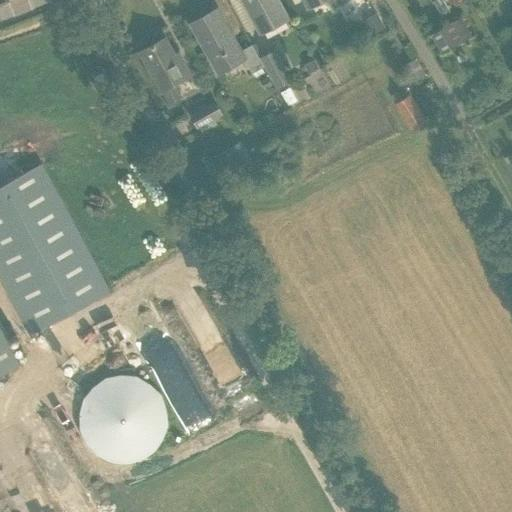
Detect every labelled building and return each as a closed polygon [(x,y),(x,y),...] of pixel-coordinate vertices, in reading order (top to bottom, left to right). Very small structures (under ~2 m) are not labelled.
[(241,0),(259,32),(287,17),(278,0),(241,0)] [(252,73),(261,68),(249,45),(240,51),(217,9),(190,24),(218,74),(245,60),(252,73)] [(440,53),(472,35),(462,17),(431,35),(440,53)] [(173,84),(192,73),(187,65),(183,67),(166,38),(139,53),(161,91),(163,90),(170,102),(180,96),(173,84)] [(292,80),(275,49),(261,56),(278,87),(292,80)] [(401,66),(410,82),(425,73),(415,58),(401,66)] [(316,61),(305,66),(308,73),(319,68),(316,61)] [(106,79),(103,72),(95,76),(99,83),(106,79)] [(412,129),(426,121),(410,94),(396,102),(412,129)] [(197,126),(222,113),(216,102),(191,116),(197,126)] [(242,141),(214,157),(227,180),(255,164),(242,141)] [(446,151),(436,157),(444,171),(454,166),(446,151)] [(43,163),(0,185),(0,374),(20,364),(0,326),(0,272),(33,333),(111,291),(43,163)] [(101,379),(93,385),(87,392),(83,401),(80,410),(80,419),(81,429),(85,437),(90,445),(97,452),(105,457),(114,460),(124,461),(133,460),(142,456),(151,452),(158,445),(163,437),(166,428),(168,419),(167,409),(165,400),(160,392),(154,385),(146,379),(138,375),(128,373),(119,373),(110,375),(101,379)]
